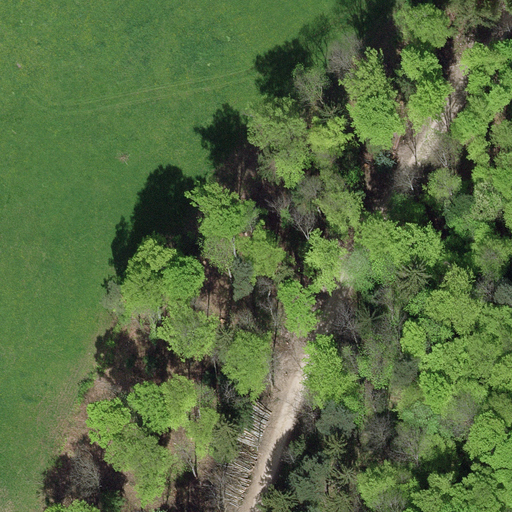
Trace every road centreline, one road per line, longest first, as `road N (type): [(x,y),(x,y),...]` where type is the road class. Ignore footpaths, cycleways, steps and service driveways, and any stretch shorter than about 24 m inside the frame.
road 1 (track): [(511,16),(338,289),(257,511)]
road 2 (track): [(338,289),(346,336),(306,511)]
